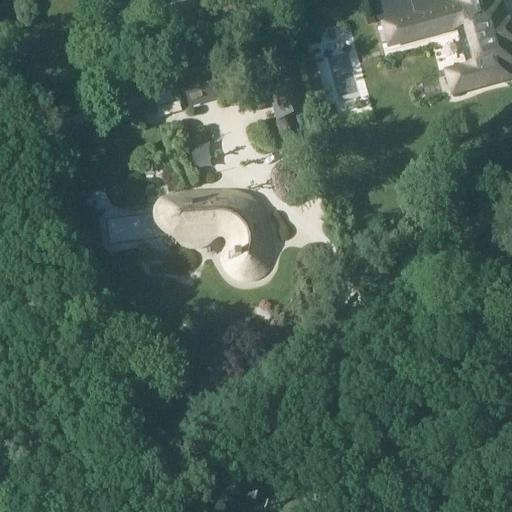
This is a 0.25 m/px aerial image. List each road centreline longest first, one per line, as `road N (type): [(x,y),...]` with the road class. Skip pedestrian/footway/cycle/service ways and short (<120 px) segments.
road 1 (residential): [(511,465),(466,231),(511,174)]
road 2 (track): [(309,304),(350,344),(451,231),(466,231)]
